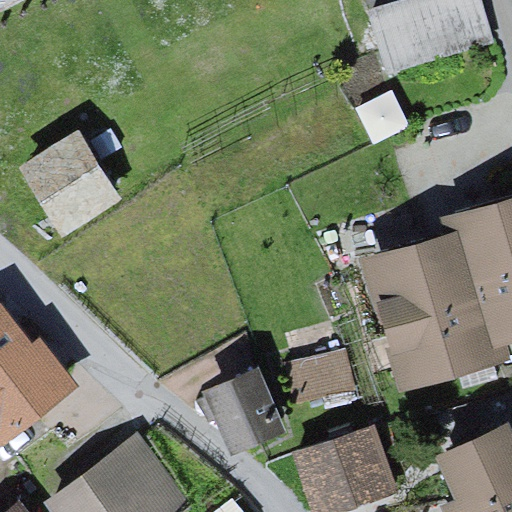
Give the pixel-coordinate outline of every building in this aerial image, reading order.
[(481,0),(446,0),(374,21),(392,84),(497,53),(481,0)] [(80,127),(25,160),(66,229),(122,195),(80,127)] [(511,335),(511,209),(455,223),(459,244),(378,263),(407,385),(506,362),(500,339),(511,335)] [(0,441),(67,386),(6,311),(0,315),(0,441)] [(208,378),(237,444),(289,421),(260,355),(208,378)] [(380,441),(304,462),(317,511),(376,511),(398,506),(380,441)] [(511,511),(511,442),(438,471),(453,511),(511,511)] [(177,511),(146,460),(66,508),(68,511),(177,511)]
